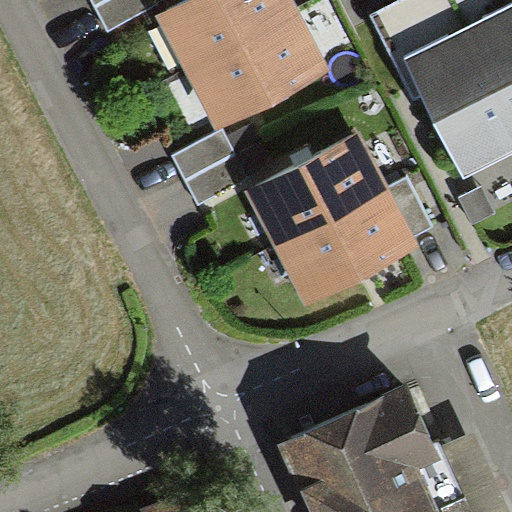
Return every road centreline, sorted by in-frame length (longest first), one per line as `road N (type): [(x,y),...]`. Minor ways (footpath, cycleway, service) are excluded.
road 1 (residential): [(10,0),(219,406)]
road 2 (residential): [(511,280),(219,406)]
road 3 (residential): [(219,406),(0,496)]
road 4 (residential): [(277,511),(219,406)]
